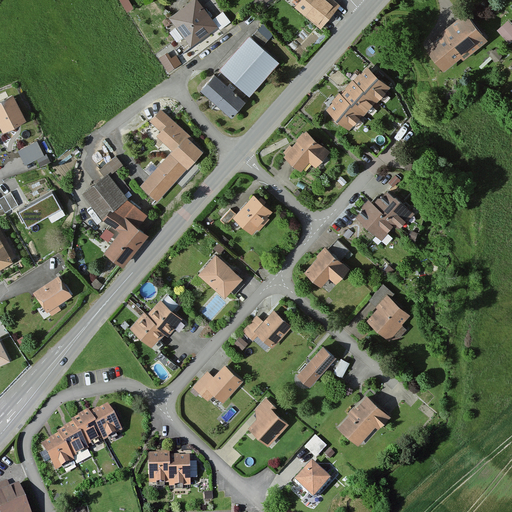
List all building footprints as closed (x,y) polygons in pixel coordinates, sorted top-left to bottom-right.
[(211,21),(195,0),(193,0),(167,18),(175,29),(169,33),(176,42),(183,37),(191,47),(218,28),(220,31),(230,24),(222,12),(211,21)] [(338,4),(332,0),(301,0),(295,9),(320,28),(338,4)] [(488,41),(466,14),(441,34),(443,36),(428,48),(445,70),(461,58),(464,61),(488,41)] [(511,41),(511,28),(507,23),(496,32),(508,45),(511,41)] [(267,41),(257,32),(253,36),(262,45),(267,41)] [(279,64),(248,38),(219,71),(221,73),(217,77),(215,75),(200,91),(231,119),(246,103),(243,100),(247,96),(249,97),(279,64)] [(170,69),(181,62),(173,48),(161,55),(170,69)] [(501,56),(495,49),(488,57),(494,63),(501,56)] [(391,87),(368,68),(361,75),(359,74),(341,96),(338,94),(325,110),(349,131),(362,116),(363,117),(375,103),(377,104),(391,87)] [(26,122),(13,95),(0,101),(0,126),(3,133),(26,122)] [(191,142),(193,139),(160,110),(148,123),(159,132),(155,137),(172,152),(170,154),(187,169),(203,152),(191,142)] [(330,153),(305,132),(284,157),(302,172),(310,163),(316,169),(330,153)] [(44,157),(37,143),(18,152),(24,166),(44,157)] [(157,203),(186,171),(168,155),(139,187),(157,203)] [(81,194),(101,220),(119,234),(104,254),(123,269),(149,236),(139,228),(147,216),(126,200),(127,199),(124,196),(129,192),(114,172),(109,176),(108,174),(81,194)] [(25,207),(33,224),(69,205),(60,189),(25,207)] [(414,215),(388,192),(382,199),(380,197),(373,204),(369,200),(361,208),(362,210),(355,218),(381,241),(394,227),(398,231),(405,223),(406,224),(414,215)] [(0,199),(0,215),(3,214),(4,216),(19,208),(11,193),(0,199)] [(272,213),(253,197),(233,219),(252,236),(272,213)] [(235,215),(230,211),(220,223),(225,227),(235,215)] [(14,257),(0,229),(0,269),(13,263),(11,259),(14,257)] [(347,251),(336,242),(328,250),(339,259),(347,251)] [(223,251),(218,246),(214,251),(220,255),(223,251)] [(336,286),(350,270),(324,248),(316,257),(317,258),(304,274),(322,289),(329,280),(336,286)] [(243,279),(216,255),(198,275),(225,299),(243,279)] [(392,273),(384,266),(381,270),(389,276),(392,273)] [(72,296),(58,275),(33,292),(47,314),(49,313),(51,317),(60,311),(57,306),(72,296)] [(390,299),(394,295),(383,286),(368,303),(377,310),(366,323),(389,341),(410,316),(390,299)] [(162,303),(160,301),(147,316),(144,313),(129,329),(152,349),(165,333),(168,336),(182,319),(173,311),(179,305),(168,296),(162,303)] [(293,327),(274,310),(262,322),(256,316),(242,332),(253,342),(257,336),(272,349),(293,327)] [(0,367),(11,363),(0,339),(0,367)] [(336,358),(323,347),(297,376),(310,388),(336,358)] [(244,383),(224,366),(213,379),(206,372),(192,389),(208,403),(213,396),(224,406),(244,383)] [(391,417),(367,396),(356,409),(353,406),(347,414),(349,416),(337,429),(357,447),(375,427),(378,430),(391,417)] [(255,411),(256,420),(248,429),(269,448),(289,425),(273,411),(275,408),(265,399),(255,411)] [(123,433),(108,407),(99,412),(98,410),(89,415),(88,412),(78,418),(71,422),(72,424),(63,429),(64,430),(56,434),(57,436),(48,441),(49,442),(40,446),(56,474),(75,463),(73,460),(89,451),(87,448),(102,440),(104,443),(123,433)] [(325,448),(314,439),(305,450),(315,459),(325,448)] [(190,489),(189,459),(179,459),(179,457),(169,458),(169,454),(158,454),(158,456),(148,456),(149,486),(169,486),(169,490),(190,489)] [(331,483),(313,466),(295,484),(313,501),(331,483)] [(28,511),(18,487),(10,490),(7,482),(0,485),(0,511),(28,511)]
